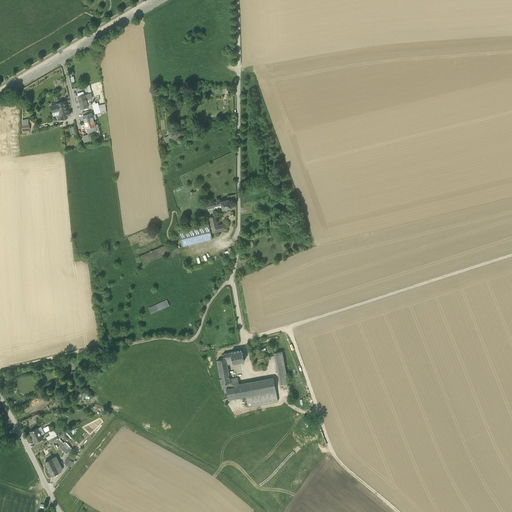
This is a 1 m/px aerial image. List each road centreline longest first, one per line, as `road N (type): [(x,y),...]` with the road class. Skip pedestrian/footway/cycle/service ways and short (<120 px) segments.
road 1 (unclassified): [(243,339),(231,278),(238,252),(236,0)]
road 2 (track): [(511,255),(243,339)]
road 3 (track): [(231,278),(212,298),(197,342),(130,342),(0,372)]
road 4 (track): [(397,511),(336,456),(289,326)]
road 5 (unclassified): [(0,397),(59,511)]
